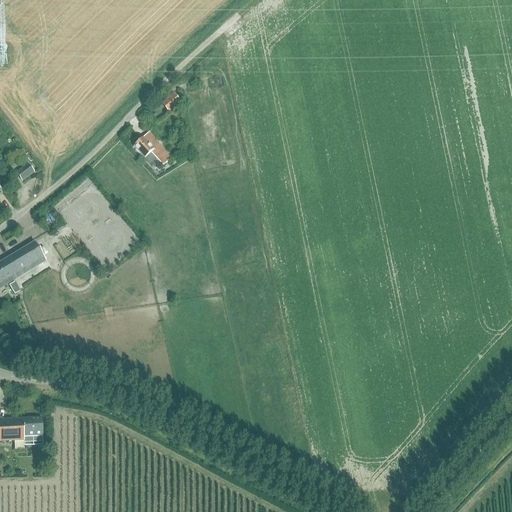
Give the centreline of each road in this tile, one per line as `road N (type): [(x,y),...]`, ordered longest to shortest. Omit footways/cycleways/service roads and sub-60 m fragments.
road 1 (unclassified): [(334,511),(103,393),(0,374)]
road 2 (unclassified): [(0,227),(85,160),(239,15)]
road 3 (unclassified): [(427,511),(511,421)]
